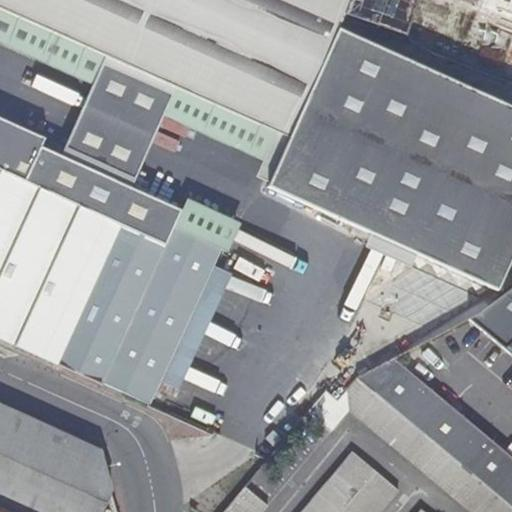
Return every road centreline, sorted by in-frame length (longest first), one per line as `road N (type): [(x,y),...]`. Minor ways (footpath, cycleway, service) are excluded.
road 1 (residential): [(152,511),(147,461),(104,417),(0,369)]
road 2 (residential): [(280,511),(339,440),(355,435),(418,487)]
